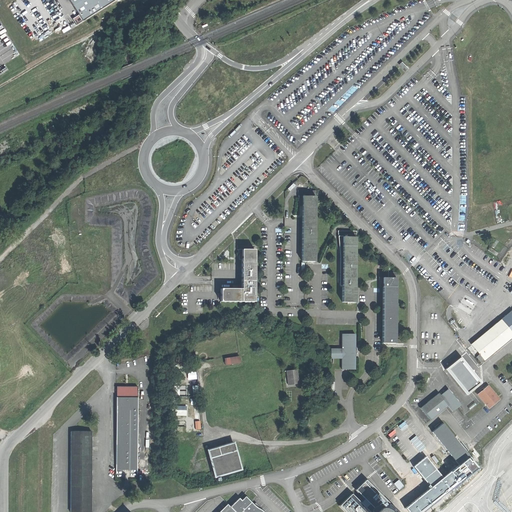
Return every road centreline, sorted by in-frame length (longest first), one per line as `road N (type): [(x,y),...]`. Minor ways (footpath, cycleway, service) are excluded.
road 1 (unclassified): [(285,475),(360,439),(411,389),(409,278),(296,161),(188,267)]
road 2 (unclassified): [(174,281),(8,444),(3,511)]
road 3 (track): [(0,258),(80,175),(132,148)]
road 4 (track): [(0,86),(138,0)]
road 5 (tertiary): [(324,35),(258,68),(211,49)]
road 6 (secondary): [(231,114),(324,35)]
